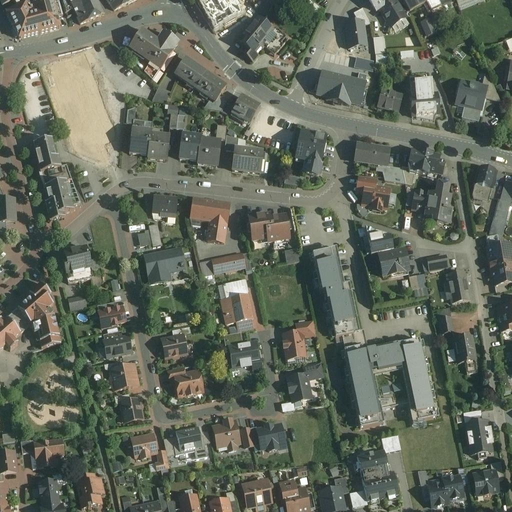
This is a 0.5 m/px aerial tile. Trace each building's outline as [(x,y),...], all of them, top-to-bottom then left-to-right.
[(51,0),(50,0),(31,5),(29,3),(5,14),(15,32),(19,30),(21,36),(22,36),(37,32),(38,35),(60,29),(56,15),(51,0)] [(57,0),(51,0),(56,15),(61,13),(57,0)] [(95,0),(67,0),(77,21),(79,24),(79,26),(103,16),(95,0)] [(105,0),(113,12),(137,0),(105,0)] [(204,0),(207,10),(204,11),(215,31),(239,17),(230,0),(204,0)] [(262,0),(276,10),(282,0),(262,0)] [(316,6),(308,0),(301,0),(300,1),(312,11),(316,6)] [(393,0),(365,0),(375,13),(379,11),(386,22),(385,27),(389,28),(390,29),(405,19),(393,1),(394,0),(393,0)] [(424,0),(401,0),(409,13),(426,3),(424,0)] [(492,0),(490,0),(483,3),(485,10),(495,6),(492,0)] [(73,16),(66,19),(69,28),(79,24),(77,21),(76,22),(73,16)] [(429,18),(419,22),(425,37),(435,33),(429,18)] [(257,21),(238,43),(247,51),(253,56),(261,46),(271,33),(257,21)] [(363,23),(345,25),(348,51),(366,49),(363,23)] [(157,43),(142,32),(141,31),(128,51),(129,51),(129,50),(159,71),(159,72),(160,72),(173,53),(172,52),(177,45),(163,34),(157,43)] [(384,38),(372,40),(374,56),(386,55),(384,38)] [(253,56),(247,51),(243,56),(252,63),(257,58),(256,57),(263,48),(261,46),(253,56)] [(413,53),(400,54),(401,62),(413,60),(413,53)] [(205,74),(185,61),(174,77),(194,90),(205,74)] [(156,75),(147,69),(144,74),(152,82),(156,75)] [(344,78),(322,72),(316,96),(338,102),(344,78)] [(205,74),(194,90),(214,104),(225,89),(205,74)] [(366,83),(344,78),(338,102),(360,107),(366,83)] [(500,105),(490,82),(488,87),(486,86),(485,89),(486,90),(483,102),(500,105)] [(485,89),(461,84),(456,106),(480,112),(483,102),(486,90),(485,89)] [(427,106),(419,105),(420,95),(410,93),(407,121),(430,123),(444,125),(445,107),(448,107),(442,88),(424,94),(427,106)] [(170,94),(158,89),(152,103),(165,104),(170,94)] [(392,93),(386,91),(386,93),(381,92),(376,109),(397,115),(402,97),(392,95),(392,93)] [(240,99),(231,115),(249,126),(259,109),(240,99)] [(226,104),(220,114),(227,118),(232,108),(226,104)] [(135,110),(127,112),(126,126),(132,126),(133,122),(134,123),(135,110)] [(177,117),(170,117),(168,130),(176,131),(177,117)] [(184,118),(177,117),(176,131),(183,132),(184,118)] [(134,123),(133,122),(132,126),(132,132),(131,132),(129,156),(147,158),(150,137),(150,134),(143,133),(144,124),(134,123)] [(226,128),(217,127),(215,141),(225,142),(225,137),(226,128)] [(315,136),(302,133),(301,134),(298,148),(295,161),(305,163),(303,174),(304,176),(316,178),(318,177),(321,166),(320,164),(319,164),(320,160),(321,159),(325,141),(323,140),(315,138),(316,137),(315,136)] [(300,135),(295,134),(292,147),(298,148),(300,135)] [(169,139),(150,137),(147,158),(147,161),(166,163),(169,139)] [(200,139),(181,137),(178,161),(197,163),(200,142),(200,139)] [(233,139),(225,137),(225,142),(224,152),(231,153),(233,139)] [(52,141),(32,146),(40,175),(41,175),(61,170),(60,169),(58,159),(56,159),(52,141)] [(219,144),(200,142),(197,163),(196,166),(216,169),(219,144)] [(388,152),(356,147),(354,164),(386,168),(388,152)] [(262,154),(234,151),(231,173),(259,176),(262,154)] [(438,159),(411,153),(408,165),(411,166),(410,170),(410,171),(415,172),(414,175),(427,178),(427,175),(435,176),(441,177),(443,165),(437,164),(438,159)] [(61,170),(41,175),(44,189),(66,183),(72,208),(80,206),(66,167),(60,169),(61,170)] [(401,171),(388,169),(386,183),(405,186),(401,171)] [(410,170),(401,169),(401,171),(405,186),(411,188),(414,175),(415,172),(410,171),(410,170)] [(495,175),(485,172),(485,170),(482,169),(481,171),(478,170),(474,186),(491,190),(495,175)] [(298,180),(285,177),(283,185),(296,188),(297,187),(299,181),(298,180)] [(376,182),(358,179),(356,195),(363,196),(365,188),(375,189),(376,182)] [(66,183),(44,189),(50,212),(57,217),(73,213),(72,208),(66,183)] [(511,196),(511,185),(505,184),(500,201),(510,203),(511,196)] [(448,188),(437,186),(435,197),(446,199),(448,188)] [(375,189),(365,188),(363,196),(362,207),(385,211),(388,191),(375,189)] [(424,195),(414,194),(411,211),(426,213),(429,196),(424,195)] [(435,197),(429,196),(426,213),(425,218),(436,220),(436,224),(448,226),(450,213),(445,212),(446,206),(447,199),(446,199),(435,197)] [(177,200),(153,198),(151,215),(160,216),(159,218),(175,220),(177,200)] [(15,201),(4,202),(5,224),(5,225),(16,224),(15,201)] [(229,207),(192,201),(189,221),(190,222),(201,223),(209,224),(207,243),(223,245),(226,227),(229,207)] [(510,203),(500,201),(500,203),(499,202),(495,221),(505,224),(510,203)] [(285,218),(270,221),(269,217),(248,220),(249,228),(250,236),(252,244),(267,241),(267,245),(288,242),(287,233),(288,233),(287,227),(286,227),(285,218)] [(156,227),(148,228),(149,234),(151,245),(159,243),(156,227)] [(145,235),(137,236),(140,248),(152,246),(151,245),(149,234),(145,235)] [(497,238),(485,238),(487,251),(499,249),(497,238)] [(487,251),(486,251),(490,274),(511,269),(511,258),(511,259),(509,257),(507,247),(499,249),(487,251)] [(85,250),(63,255),(64,259),(61,259),(66,277),(90,271),(85,250)] [(298,250),(284,253),(286,266),(295,265),(294,265),(301,264),(298,250)] [(335,250),(331,251),(340,298),(346,297),(354,336),(353,336),(356,349),(357,349),(358,354),(366,352),(367,351),(363,333),(359,334),(349,287),(343,288),(335,250)] [(179,251),(144,259),(150,286),(167,283),(166,275),(184,272),(179,251)] [(331,251),(312,255),(312,256),(313,263),(316,275),(319,289),(320,294),(323,293),(325,303),(327,303),(328,307),(331,321),(333,332),(334,339),(335,340),(343,338),(353,336),(354,336),(346,297),(340,298),(331,251)] [(403,253),(378,258),(382,279),(408,274),(403,253)] [(242,256),(211,262),(213,276),(245,270),(242,256)] [(444,258),(427,262),(429,274),(447,271),(444,258)] [(211,262),(199,265),(202,278),(213,276),(211,262)] [(511,269),(490,274),(492,288),(505,286),(511,284),(511,269)] [(90,271),(66,277),(68,285),(92,279),(90,271)] [(463,274),(446,277),(447,285),(444,286),(447,302),(450,301),(451,306),(469,302),(463,274)] [(416,278),(408,279),(411,293),(419,291),(416,278)] [(116,280),(110,282),(113,291),(119,289),(116,280)] [(40,285),(28,296),(31,299),(17,311),(30,327),(31,326),(33,328),(32,329),(33,331),(32,331),(33,336),(37,335),(41,350),(47,349),(60,346),(54,318),(53,318),(47,311),(52,307),(47,300),(50,297),(40,285)] [(505,286),(494,288),(495,295),(507,293),(505,286)] [(247,297),(221,303),(226,327),(235,325),(251,322),(252,321),(247,297)] [(100,314),(116,311),(115,304),(97,308),(100,321),(102,321),(100,314)] [(511,306),(496,309),(500,334),(511,332),(511,306)] [(116,311),(100,314),(102,321),(100,321),(102,331),(113,329),(113,328),(117,327),(116,326),(125,324),(122,309),(116,311)] [(30,327),(17,311),(7,320),(20,335),(30,327)] [(0,321),(0,320),(0,352),(5,348),(10,353),(17,346),(13,341),(20,335),(7,320),(3,324),(0,321)] [(450,320),(438,322),(441,336),(452,334),(450,320)] [(251,322),(235,325),(238,335),(240,335),(253,332),(251,322)] [(313,323),(298,325),(299,335),(308,333),(309,336),(315,336),(313,323)] [(189,329),(171,333),(173,340),(183,338),(190,337),(189,329)] [(120,333),(103,337),(104,343),(122,340),(120,333)] [(299,335),(283,337),(284,345),(283,345),(283,351),(285,351),(287,366),(295,365),(294,360),(304,358),(302,340),(309,338),(309,336),(308,333),(299,335)] [(238,335),(223,338),(225,351),(229,350),(243,347),(240,335),(238,335)] [(353,336),(343,338),(345,351),(356,349),(353,336)] [(104,343),(103,343),(106,360),(131,355),(127,338),(122,340),(104,343)] [(183,338),(161,342),(165,361),(171,360),(173,361),(178,360),(179,358),(185,357),(183,348),(185,346),(183,338)] [(471,339),(453,342),(457,366),(464,364),(475,363),(471,339)] [(345,351),(343,352),(343,354),(345,361),(347,371),(350,385),(352,397),(355,411),(358,422),(359,429),(359,431),(383,426),(380,412),(408,406),(412,425),(436,420),(419,341),(397,346),(397,349),(374,354),(374,351),(374,350),(367,351),(366,352),(358,354),(357,349),(356,349),(345,351)] [(243,347),(229,350),(232,365),(240,363),(241,369),(250,367),(251,367),(252,371),(261,370),(259,360),(257,360),(255,345),(243,347)] [(60,346),(47,349),(49,356),(62,352),(60,346)] [(475,363),(464,364),(466,376),(477,374),(475,363)] [(121,364),(103,367),(104,372),(107,373),(110,373),(110,372),(122,369),(121,364)] [(321,366),(303,369),(305,377),(306,377),(307,382),(314,381),(314,379),(323,377),(321,366)] [(122,369),(110,372),(110,373),(111,378),(109,381),(110,385),(113,387),(114,393),(138,388),(133,367),(122,369)] [(183,370),(167,373),(169,383),(175,382),(180,381),(179,378),(184,377),(183,370)] [(184,377),(179,378),(180,381),(175,382),(176,390),(174,393),(175,398),(178,399),(186,398),(187,399),(193,398),(194,396),(193,391),(201,390),(198,374),(184,377)] [(305,377),(288,381),(289,387),(288,387),(289,395),(291,395),(293,405),(311,401),(307,382),(306,377),(305,377)] [(129,396),(114,399),(115,407),(120,406),(120,405),(130,403),(129,396)] [(130,403),(120,405),(120,406),(122,416),(124,417),(126,425),(142,422),(138,401),(130,403)] [(231,422),(223,424),(224,427),(215,429),(216,438),(214,438),(217,450),(218,454),(227,452),(228,454),(236,452),(235,446),(239,445),(236,433),(238,431),(235,429),(234,423),(232,424),(231,422)] [(487,423),(466,427),(470,457),(477,456),(478,462),(486,460),(485,455),(492,454),(491,446),(492,446),(490,431),(488,431),(487,423)] [(278,452),(277,449),(277,446),(284,444),(280,427),(272,429),(272,427),(264,429),(265,430),(257,432),(256,432),(260,447),(261,452),(268,451),(268,453),(278,452)] [(256,429),(249,431),(253,448),(260,447),(256,432),(257,432),(256,429)] [(195,430),(175,434),(180,454),(202,450),(199,435),(198,435),(197,430),(195,431),(195,430)] [(249,431),(241,432),(245,450),(253,448),(249,431)] [(152,437),(131,442),(135,460),(141,459),(141,461),(148,460),(148,457),(156,456),(152,437)] [(381,441),(383,453),(384,453),(384,456),(401,453),(398,438),(381,441)] [(34,443),(20,445),(22,456),(35,454),(34,447),(35,447),(34,443)] [(35,447),(34,447),(35,454),(36,461),(37,461),(38,471),(50,470),(49,459),(62,457),(61,443),(35,447)] [(383,453),(357,459),(358,465),(360,473),(361,479),(362,479),(363,481),(361,481),(364,493),(365,498),(367,504),(370,504),(378,502),(387,500),(395,498),(398,497),(393,474),(388,476),(386,468),(387,467),(384,456),(384,453),(383,453)] [(165,454),(158,455),(160,464),(155,465),(157,473),(168,471),(165,454)] [(13,455),(0,456),(0,476),(2,476),(16,474),(13,455)] [(500,465),(490,466),(491,474),(494,473),(496,483),(503,482),(500,465)] [(305,468),(296,469),(298,478),(307,476),(305,468)] [(425,473),(417,474),(420,488),(428,487),(426,474),(425,473)] [(491,474),(473,477),(476,495),(482,494),(483,498),(491,497),(491,495),(498,494),(496,483),(494,473),(491,474)] [(65,475),(51,477),(52,483),(56,483),(57,487),(67,486),(65,475)] [(94,477),(74,482),(76,491),(79,492),(80,499),(79,500),(81,511),(87,510),(87,511),(90,510),(102,507),(100,497),(104,496),(101,485),(99,485),(95,483),(94,477)] [(459,479),(442,482),(443,486),(447,502),(463,499),(459,479)] [(345,480),(334,482),(336,491),(339,491),(340,497),(348,495),(345,480)] [(52,483),(37,485),(38,490),(39,498),(40,503),(43,503),(43,502),(58,500),(57,487),(56,483),(52,483)] [(266,483),(242,488),(246,506),(255,504),(256,508),(254,508),(255,511),(265,511),(264,506),(270,504),(266,483)] [(292,483),(280,486),(283,502),(285,502),(287,511),(307,511),(308,511),(305,496),(303,491),(295,493),(292,483)] [(443,486),(427,489),(431,510),(448,506),(447,502),(443,486)] [(7,489),(0,489),(0,508),(8,508),(7,499),(8,499),(7,489)] [(336,491),(319,495),(319,496),(321,496),(323,507),(322,507),(323,511),(337,511),(343,511),(340,497),(339,491),(336,491)] [(364,493),(349,496),(350,501),(365,498),(364,493)] [(311,495),(305,496),(308,511),(315,510),(311,495)] [(164,496),(158,497),(161,510),(167,508),(166,504),(164,496)] [(198,511),(195,498),(179,501),(181,511),(198,511)] [(58,500),(43,502),(43,503),(44,509),(59,507),(58,500)] [(227,501),(210,505),(211,511),(229,511),(228,504),(227,501)] [(130,503),(122,505),(123,511),(129,511),(130,511),(132,510),(130,503)] [(237,511),(235,503),(228,504),(229,511),(237,511)]
